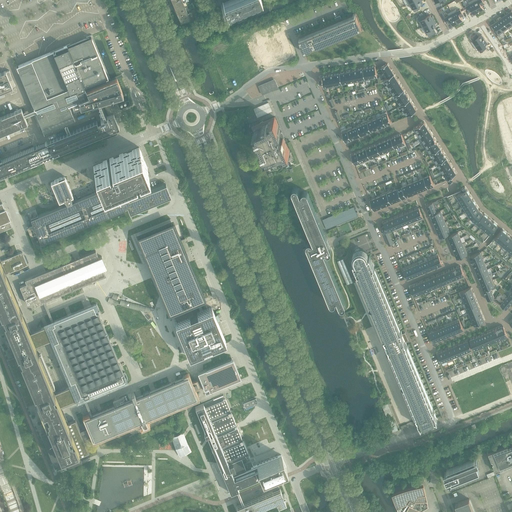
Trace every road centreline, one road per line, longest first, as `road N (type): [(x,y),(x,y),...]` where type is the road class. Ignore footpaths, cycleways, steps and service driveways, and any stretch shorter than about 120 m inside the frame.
road 1 (secondary): [(316,422),(208,159)]
road 2 (unclassified): [(240,344),(182,204)]
road 3 (unclassified): [(7,194),(35,264),(104,237)]
road 4 (unclassified): [(335,462),(454,420)]
